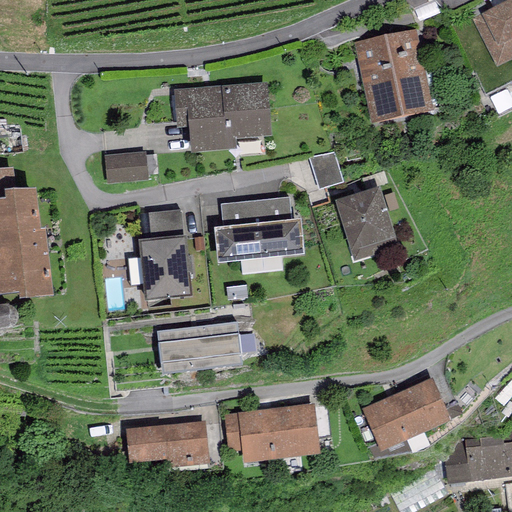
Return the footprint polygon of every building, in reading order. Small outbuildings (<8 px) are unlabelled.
[(511,0),(510,0),(472,19),(496,68),(511,60),(511,0)] [(354,44),(371,127),(433,114),(416,31),(354,44)] [(191,126),(193,153),(224,151),(234,150),(234,140),(268,138),(264,87),(222,90),(220,90),(188,92),(176,93),(178,127),(191,126)] [(320,188),(345,183),(337,152),(313,157),(320,188)] [(103,157),(105,183),(147,180),(145,154),(103,157)] [(38,234),(34,193),(16,195),(13,170),(0,171),(0,296),(18,295),(19,302),(52,299),(45,233),(38,234)] [(378,192),(337,205),(355,259),(396,246),(378,192)] [(302,255),(299,223),(289,224),(287,201),(254,205),(221,208),(224,232),(217,232),(221,264),(302,255)] [(141,245),(147,301),(189,297),(183,241),(146,244),(141,245)] [(12,310),(0,311),(0,334),(14,333),(12,310)] [(235,329),(159,336),(163,375),(239,367),(235,329)] [(383,406),(367,413),(383,450),(447,423),(431,386),(383,406)] [(272,415),(228,420),(231,451),(244,449),(246,462),(317,454),(311,410),(272,415)] [(176,429),(128,434),(131,464),(163,461),(164,467),(206,463),(203,427),(176,429)] [(444,464),(447,489),(505,482),(504,486),(511,484),(511,429),(504,437),(464,440),(464,443),(457,443),(444,464)]
